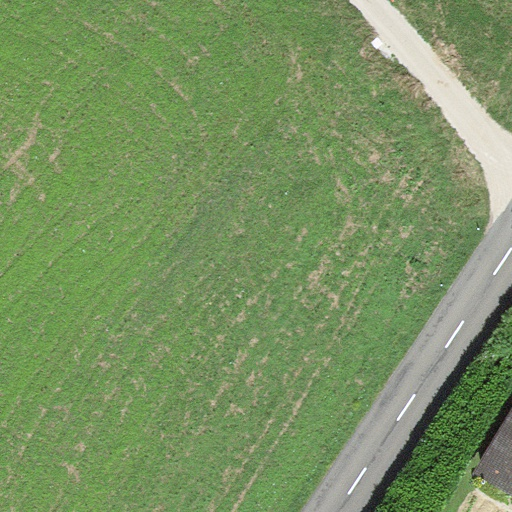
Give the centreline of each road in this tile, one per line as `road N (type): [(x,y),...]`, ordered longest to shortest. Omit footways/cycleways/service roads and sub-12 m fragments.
road 1 (tertiary): [(511,252),(338,511)]
road 2 (track): [(372,0),(511,163)]
